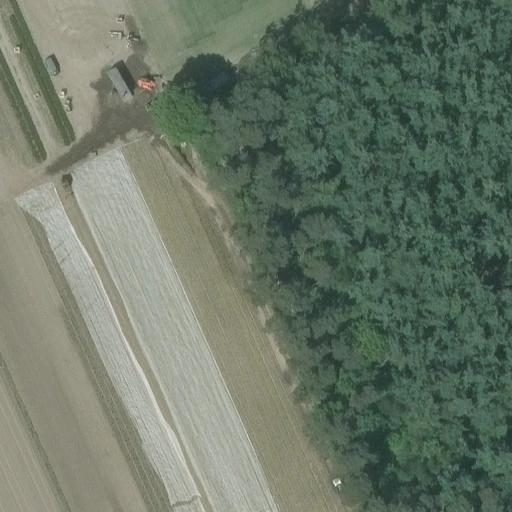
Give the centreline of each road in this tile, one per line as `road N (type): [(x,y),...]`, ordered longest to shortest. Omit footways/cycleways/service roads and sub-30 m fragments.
road 1 (track): [(355,511),(215,204),(155,143),(146,120)]
road 2 (track): [(511,420),(336,33)]
